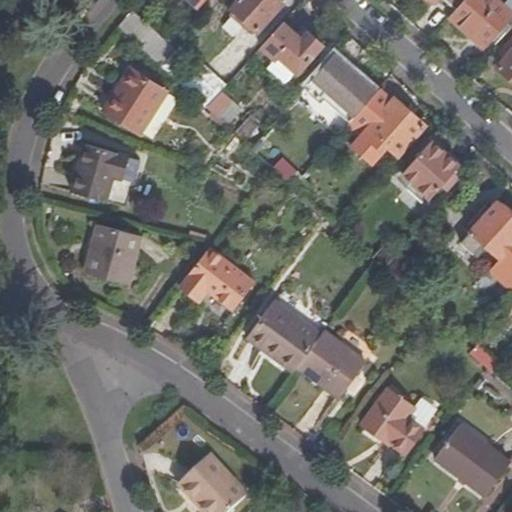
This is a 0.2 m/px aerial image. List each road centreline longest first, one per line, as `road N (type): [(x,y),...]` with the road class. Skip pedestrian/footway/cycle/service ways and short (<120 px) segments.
road 1 (residential): [(113,0),(48,85),(19,167),(26,263),(74,334)]
road 2 (residential): [(74,334),(192,393),(356,511)]
road 3 (residential): [(334,0),(511,158)]
road 4 (residential): [(125,511),(74,334)]
